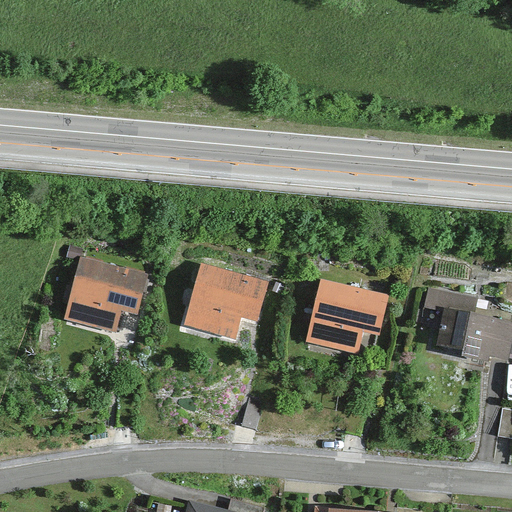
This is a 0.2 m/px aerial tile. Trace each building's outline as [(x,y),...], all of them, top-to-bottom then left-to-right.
[(154,278),(80,259),(62,327),(136,346),(154,278)] [(269,284),(201,263),(181,330),(249,350),(269,284)] [(389,297),(322,282),(308,343),(375,358),(389,297)] [(507,362),(511,340),(511,325),(446,311),(438,347),(507,362)] [(185,500),(181,511),(263,511),(264,507),(232,499),(229,511),(185,500)]
